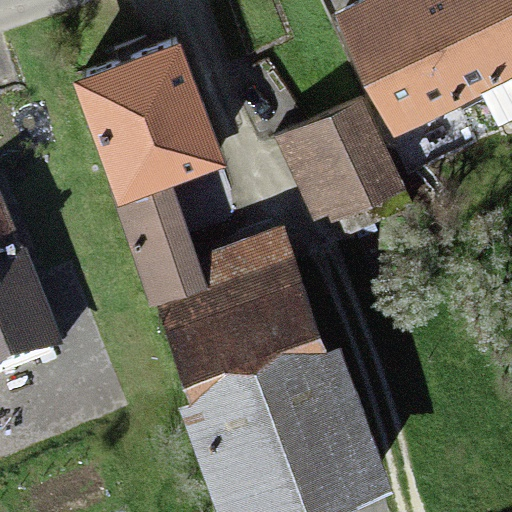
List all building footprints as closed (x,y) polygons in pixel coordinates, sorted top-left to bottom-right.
[(356,108),(369,138),(511,75),(511,0),(375,0),(320,24),(356,108)] [(63,81),(110,202),(158,184),(211,163),(164,42),(63,81)] [(356,108),(277,142),(312,223),(392,189),(369,138),(356,108)] [(141,283),(189,264),(158,184),(110,202),(141,283)] [(189,264),(141,283),(186,400),(170,406),(210,511),(298,511),(378,482),(326,348),(312,353),(266,235),(189,264)] [(0,378),(39,364),(0,257),(0,378)]
